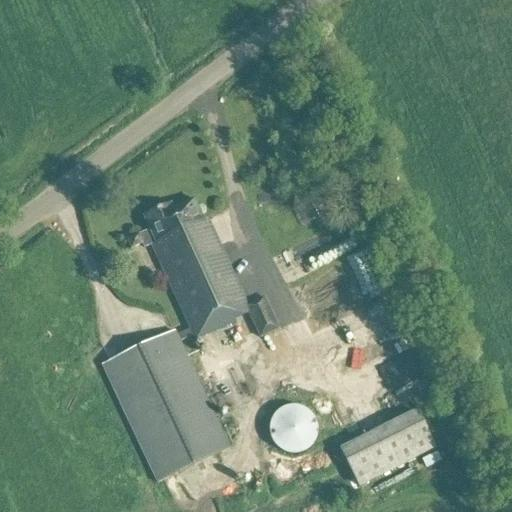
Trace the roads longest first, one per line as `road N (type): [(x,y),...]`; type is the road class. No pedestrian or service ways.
road 1 (unclassified): [(0,238),(309,0)]
road 2 (unknown): [(189,92),(209,131),(234,226),(291,352)]
